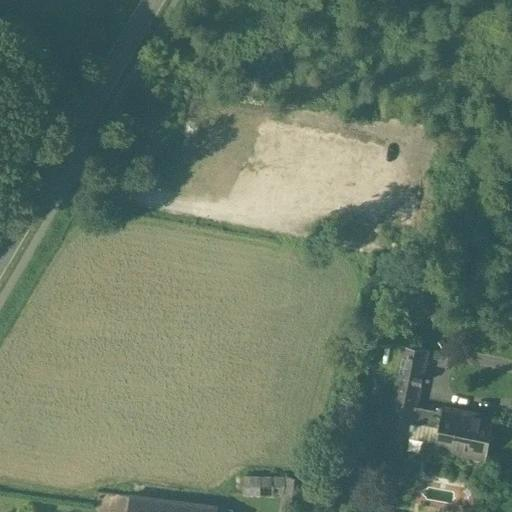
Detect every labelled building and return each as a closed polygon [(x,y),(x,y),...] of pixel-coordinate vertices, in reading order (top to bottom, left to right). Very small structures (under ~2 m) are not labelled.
[(427,351),(403,346),(392,401),(416,405),(427,351)] [(416,405),(392,401),(386,432),(408,436),(407,439),(409,439),(412,424),(415,406),(416,405)] [(442,412),(415,406),(412,424),(439,429),(442,412)] [(492,420),(443,409),(442,412),(439,429),(436,444),(452,447),(450,453),(484,460),(492,420)] [(247,473),(246,494),(282,495),(281,511),(299,511),(300,474),(247,473)] [(217,511),(218,507),(130,496),(127,511),(217,511)]
